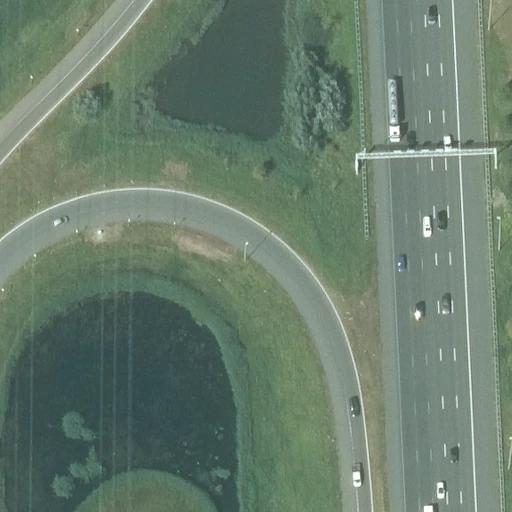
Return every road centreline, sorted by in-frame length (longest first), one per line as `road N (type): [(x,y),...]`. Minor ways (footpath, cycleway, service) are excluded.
road 1 (motorway): [(0,255),(41,223),(88,203),(169,201),(245,226),(309,284),(333,328),(349,380),(363,511)]
road 2 (motorway): [(416,0),(437,511)]
road 3 (motorway): [(142,0),(0,153)]
